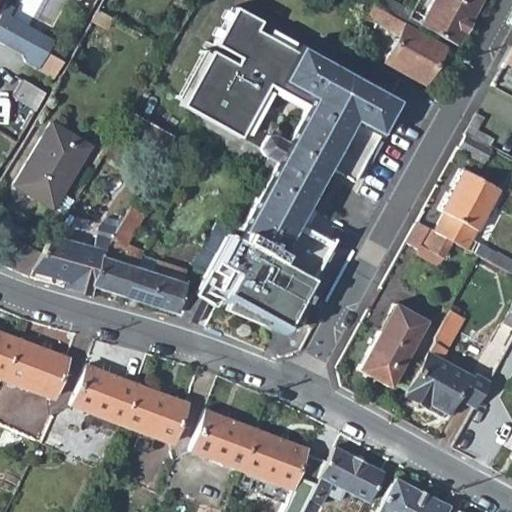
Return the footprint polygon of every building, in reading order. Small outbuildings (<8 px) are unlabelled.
[(392,0),(374,0),(372,3),(386,11),(392,0)] [(392,0),(386,11),(416,28),(419,23),(456,43),(479,0),(414,0),(410,9),(392,0)] [(386,11),(372,3),(365,17),(397,35),(383,61),(422,83),(444,44),(416,28),(386,11)] [(258,22),(232,7),(211,44),(228,54),(225,60),(207,50),(206,53),(179,101),(177,105),(188,111),(215,126),(237,138),(271,75),(311,97),(286,142),(273,135),(264,135),(256,149),(260,155),(267,158),(263,165),(271,170),(235,236),(240,238),(235,246),(222,239),(203,273),(191,295),(205,303),(214,308),(219,299),(261,322),(266,314),(285,320),(326,246),(292,227),(325,169),(351,182),(396,102),(297,46),(293,53),(253,30),(258,22)] [(96,9),(90,20),(105,29),(112,18),(96,9)] [(53,42),(47,53),(61,61),(68,50),(53,42)] [(159,45),(154,55),(159,59),(166,48),(159,45)] [(511,45),(503,61),(511,66),(511,45)] [(179,101),(206,53),(199,49),(172,97),(179,101)] [(46,52),(37,68),(53,76),(61,61),(47,53),(46,52)] [(21,79),(11,97),(35,109),(44,91),(21,79)] [(188,111),(180,124),(207,140),(215,126),(188,111)] [(173,136),(126,112),(111,137),(157,162),(173,136)] [(474,113),(463,134),(487,147),(492,137),(476,129),(482,117),(474,113)] [(13,187),(46,205),(54,189),(60,192),(88,146),(50,124),(13,187)] [(215,126),(207,140),(234,154),(242,141),(237,138),(215,126)] [(0,131),(0,147),(9,152),(16,141),(0,131)] [(463,134),(455,148),(482,163),(490,149),(487,147),(463,134)] [(242,141),(234,154),(260,169),(263,165),(267,158),(260,155),(256,149),(242,141)] [(443,212),(433,230),(451,239),(478,255),(511,274),(511,261),(471,240),(497,189),(461,171),(439,210),(443,212)] [(54,189),(46,205),(51,208),(52,206),(60,192),(54,189)] [(60,192),(52,206),(64,214),(73,199),(60,192)] [(133,202),(116,228),(130,235),(147,208),(133,202)] [(415,220),(402,243),(415,250),(418,245),(441,258),(451,239),(433,230),(415,220)] [(196,269),(203,273),(222,239),(223,238),(227,229),(216,224),(203,248),(208,250),(196,269)] [(100,256),(90,285),(115,294),(125,264),(134,267),(139,254),(140,250),(125,244),(130,235),(116,228),(107,244),(100,256)] [(40,253),(26,277),(47,283),(50,277),(62,280),(60,287),(87,295),(90,285),(100,256),(107,244),(100,240),(94,248),(50,237),(40,253)] [(24,244),(9,269),(26,277),(40,253),(24,244)] [(418,245),(415,250),(413,253),(436,266),(441,258),(418,245)] [(184,268),(139,254),(134,267),(125,264),(115,294),(173,313),(183,281),(181,280),(184,268)] [(191,295),(179,317),(195,322),(205,303),(191,295)] [(385,333),(377,329),(356,370),(387,387),(424,320),(393,302),(384,318),(391,322),(385,333)] [(511,303),(502,322),(511,326),(511,303)] [(450,304),(431,337),(433,342),(403,395),(424,406),(426,402),(445,412),(454,396),(474,407),(486,386),(438,361),(461,318),(453,314),(456,307),(450,304)] [(285,320),(266,314),(261,322),(278,332),(285,320)] [(384,318),(377,329),(385,333),(391,322),(384,318)] [(0,377),(0,378),(6,363),(15,338),(0,332),(0,377)] [(6,363),(0,378),(50,397),(64,357),(15,338),(6,363)] [(84,364),(69,404),(119,423),(134,383),(84,364)] [(134,383),(119,423),(168,442),(183,402),(134,383)] [(202,411),(188,450),(238,469),(253,429),(202,411)] [(253,429),(238,469),(287,487),(302,448),(253,429)] [(296,511),(313,511),(323,493),(342,502),(347,493),(365,501),(380,471),(331,446),(296,511)] [(441,511),(445,505),(391,477),(372,511),(441,511)]
